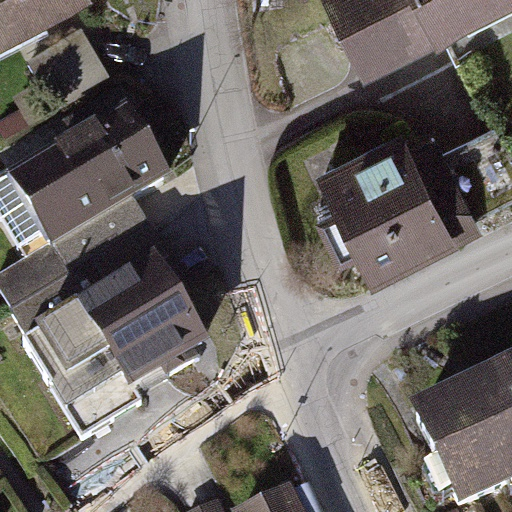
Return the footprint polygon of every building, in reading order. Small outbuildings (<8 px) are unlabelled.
[(0,0),(0,52),(95,1),(94,0),(0,0)] [(511,0),(335,0),(371,71),(511,1),(511,0)] [(93,50),(59,69),(74,96),(108,77),(93,50)] [(129,105),(0,187),(0,205),(40,268),(142,203),(177,180),(129,105)] [(409,126),(324,168),(379,278),(484,227),(438,135),(418,145),(409,126)] [(142,203),(2,294),(34,346),(25,353),(83,439),(213,353),(178,301),(193,292),(142,203)] [(511,371),(413,420),(459,511),(488,511),(511,500),(511,371)] [(232,511),(230,506),(216,511),(298,511),(292,497),(259,511),(232,511)]
